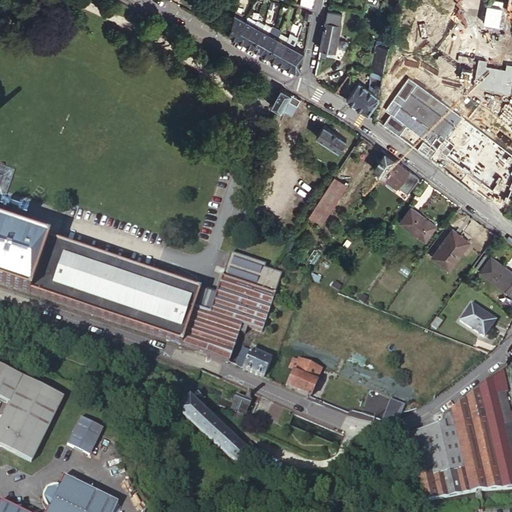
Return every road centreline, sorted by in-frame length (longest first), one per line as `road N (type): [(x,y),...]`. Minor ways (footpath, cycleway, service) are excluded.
road 1 (residential): [(511,337),(502,355),(418,418),(389,429),(346,424),(213,366),(0,297)]
road 2 (tertiary): [(304,87),(347,108),(511,230)]
road 3 (tertiary): [(143,0),(304,87)]
